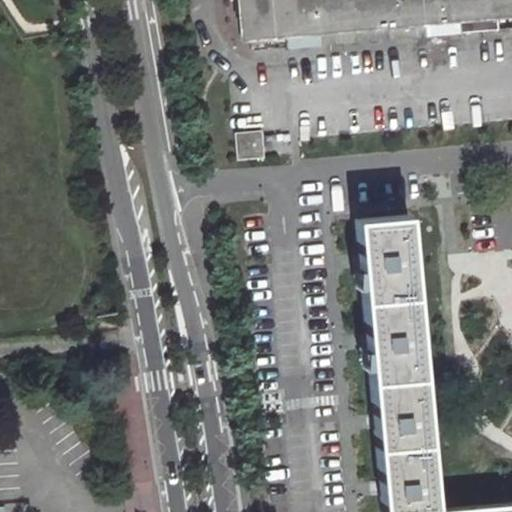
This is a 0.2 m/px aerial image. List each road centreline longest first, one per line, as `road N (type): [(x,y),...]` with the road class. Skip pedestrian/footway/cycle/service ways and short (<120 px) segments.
road 1 (tertiary): [(231,511),(129,0)]
road 2 (tertiary): [(83,0),(157,351),(179,511)]
road 3 (unknown): [(177,492),(68,501),(45,484),(0,416)]
